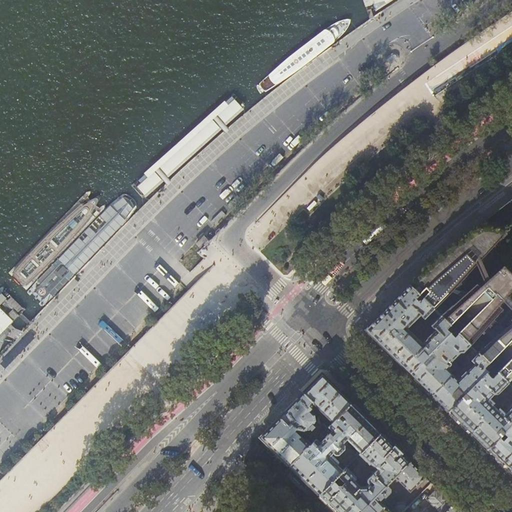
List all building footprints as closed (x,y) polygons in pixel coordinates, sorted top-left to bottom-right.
[(448,294),(507,230),(490,228),(484,228),(481,229),(452,246),(429,266),(411,284),(412,284),(410,286),(418,295),(418,296),(425,289),(428,292),(422,299),(424,301),(433,310),(448,294)] [(511,318),(508,322),(511,325),(500,335),(488,324),(501,310),(497,306),(511,289),(511,276),(503,267),(479,288),(476,284),(440,317),(442,319),(449,326),(456,320),(464,328),(457,334),(470,346),(482,331),(493,341),(478,354),(488,364),(494,358),(503,367),(497,373),(507,383),(507,384),(511,379),(511,318)] [(430,326),(434,331),(421,344),(406,329),(419,316),(423,320),(433,310),(424,301),(422,299),(418,303),(414,300),(418,295),(410,286),(409,286),(401,293),(389,305),(376,319),(365,330),(389,354),(409,374),(449,334),(445,330),(449,326),(442,319),(440,317),(439,316),(430,326)] [(1,292),(0,292),(0,333),(4,329),(20,314),(21,313),(1,292)] [(453,330),(449,334),(409,374),(420,385),(431,396),(451,376),(445,370),(449,365),(448,364),(458,353),(462,353),(467,348),(471,352),(473,350),(470,346),(457,334),(453,330)] [(473,350),(471,352),(470,353),(474,357),(470,361),(474,365),(457,381),(451,376),(431,396),(440,404),(448,412),(491,368),(488,364),(478,354),(473,350)] [(496,395),(507,383),(497,373),(496,373),(491,368),(448,412),(465,429),(486,450),(499,437),(504,432),(511,424),(511,403),(501,415),(487,401),(493,395),(496,395)] [(325,371),(322,375),(339,392),(343,389),(325,371)] [(351,404),(339,392),(322,375),(322,374),(314,383),(303,394),(312,402),(312,403),(332,423),(351,404)] [(312,402),(303,394),(292,405),(279,418),(288,427),(291,424),(296,429),(303,430),(304,431),(307,430),(315,422),(314,416),(309,412),(311,410),(308,406),(312,403),(312,402)] [(367,419),(351,404),(332,423),(324,430),(311,444),(289,466),(318,495),(319,495),(330,483),(336,477),(343,471),(337,465),(337,464),(338,464),(338,463),(338,462),(337,461),(337,460),(333,456),(331,456),(330,456),(329,457),(333,453),(335,455),(338,455),(344,449),(344,445),(342,443),(345,440),(346,439),(360,453),(380,433),(367,419)] [(288,427),(279,418),(270,428),(261,437),(289,466),(311,444),(305,438),(303,440),(294,432),(296,429),(291,424),(288,427)] [(511,424),(504,432),(508,436),(503,441),(499,437),(486,450),(507,471),(511,476),(511,424)] [(396,448),(380,433),(360,453),(359,454),(369,465),(370,464),(376,470),(377,470),(379,472),(377,474),(374,476),(372,474),(366,480),(366,483),(367,484),(365,486),(360,487),(354,481),(355,480),(354,478),(344,469),(343,471),(336,477),(340,481),(340,483),(336,488),(330,483),(319,495),(336,511),(359,511),(387,485),(394,477),(410,462),(396,448)] [(421,473),(410,462),(394,477),(410,493),(425,477),(421,473)] [(391,489),(387,485),(359,511),(400,511),(399,511),(397,510),(395,510),(393,510),(391,511),(390,511),(389,511),(378,500),(379,501),(381,500),(384,497),(385,498),(390,493),(391,489)] [(438,511),(445,511),(453,504),(445,497),(437,489),(426,499),(438,511)]
